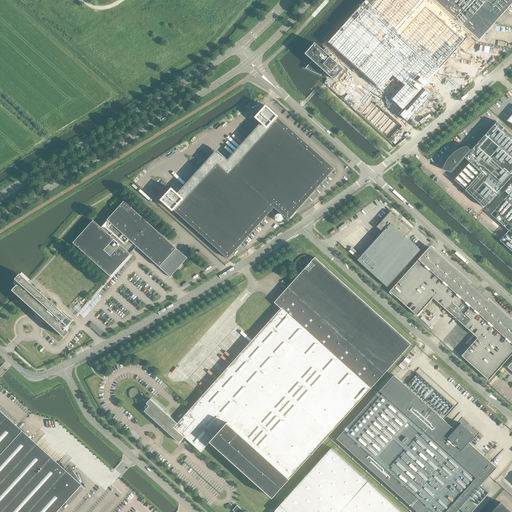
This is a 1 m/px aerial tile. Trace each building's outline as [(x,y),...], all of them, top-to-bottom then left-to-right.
[(430,0),(371,0),(332,43),(402,106),(397,112),(405,119),(429,93),(422,87),(469,35),(430,0)] [(511,0),(431,0),(476,41),(477,42),(511,3),(511,0)] [(312,60),(305,68),(320,76),(325,71),(334,80),(344,69),(328,54),(330,52),(326,48),(324,51),(322,49),(317,44),(307,55),(312,60)] [(384,97),(382,98),(389,105),(391,103),(384,97)] [(172,188),(162,200),(173,210),(228,259),(274,207),(288,220),(335,168),(277,117),(278,116),(266,106),(256,117),(261,122),(228,160),(217,150),(177,193),(172,188)] [(443,169),(443,170),(452,172),(453,171),(465,157),(481,172),(465,190),(484,207),(511,176),(511,135),(497,122),(471,150),(466,146),(464,147),(462,148),(460,148),(458,149),(456,151),(455,152),(453,153),(451,155),(450,157),(448,158),(447,160),(445,163),(444,165),(444,167),(443,169)] [(509,194),(491,214),(508,230),(500,240),(511,251),(511,183),(505,191),(509,194)] [(106,220),(100,227),(92,220),(72,243),(109,276),(130,254),(129,253),(135,246),(158,267),(169,277),(186,258),(123,201),(106,220)] [(357,260),(387,287),(421,250),(405,236),(411,230),(390,211),(376,226),(382,232),(357,260)] [(511,321),(476,289),(429,247),(423,255),(390,290),(418,315),(434,297),(447,309),(478,337),(462,355),(489,380),(511,354),(511,321)] [(273,498),(290,478),(371,389),(411,343),(315,256),(274,302),(281,308),(178,423),(150,399),(146,403),(149,406),(144,411),(179,443),(185,437),(201,452),(210,441),(273,498)] [(49,301),(28,283),(18,273),(13,279),(18,283),(16,285),(15,284),(10,290),(62,337),(68,332),(63,327),(64,325),(65,326),(70,320),(54,305),(53,304),(52,303),(51,302),(49,301)] [(85,317),(94,305),(91,302),(91,301),(89,300),(83,307),(84,308),(80,313),(85,317)] [(92,321),(89,324),(100,335),(103,332),(92,321)] [(394,375),(336,439),(417,511),(456,511),(496,468),(468,442),(475,436),(461,423),(455,430),(394,375)] [(0,453),(21,430),(0,411),(0,453)] [(21,430),(0,453),(0,511),(55,511),(80,484),(65,470),(62,473),(28,442),(31,439),(21,430)] [(402,511),(331,448),(274,511),(275,511),(274,511),(402,511)] [(511,511),(500,502),(491,511),(511,511)]
